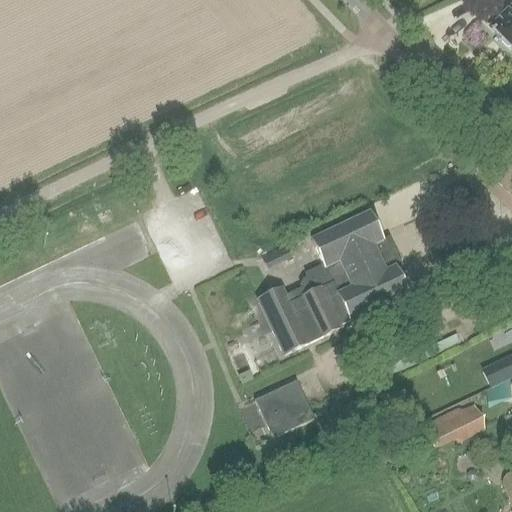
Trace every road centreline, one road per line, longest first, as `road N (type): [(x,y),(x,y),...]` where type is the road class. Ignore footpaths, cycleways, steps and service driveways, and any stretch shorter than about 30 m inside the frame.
road 1 (unclassified): [(0,219),(388,36)]
road 2 (tertiary): [(511,161),(388,36)]
